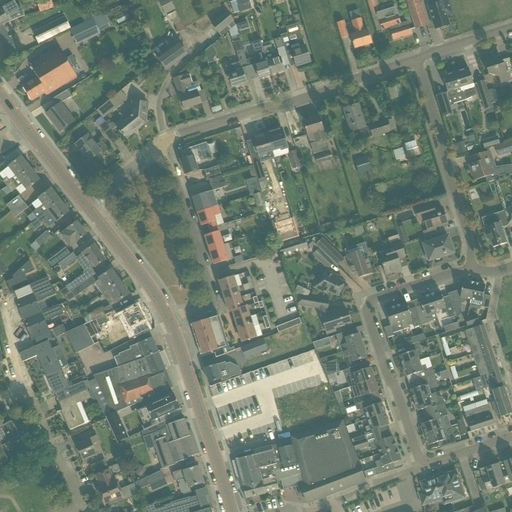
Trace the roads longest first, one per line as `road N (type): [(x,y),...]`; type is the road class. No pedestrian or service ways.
road 1 (residential): [(421,466),(368,308),(371,300),(473,267)]
road 2 (residential): [(159,148),(172,137),(415,59)]
road 3 (residential): [(473,267),(415,59)]
road 4 (tertiary): [(230,511),(168,317)]
road 5 (residential): [(168,317),(201,304),(206,292),(159,148)]
road 6 (residential): [(67,511),(80,506),(31,406),(0,398)]
road 7 (tertiary): [(168,317),(88,210)]
